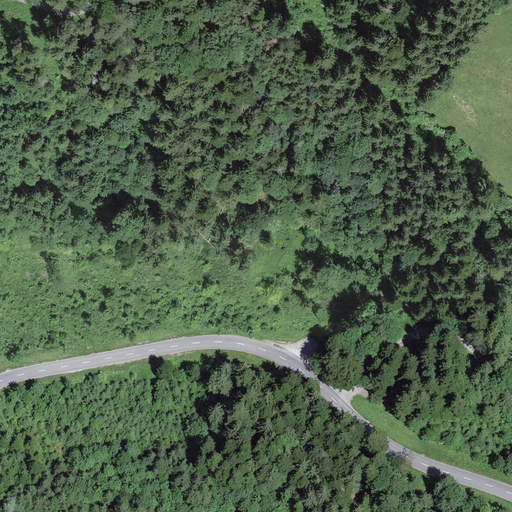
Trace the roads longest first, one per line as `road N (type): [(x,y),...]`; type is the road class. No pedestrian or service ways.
road 1 (tertiary): [(0,381),(173,346),(244,345),(294,365),(370,434),(421,464),(511,493)]
road 2 (track): [(340,406),(418,333),(454,337),(486,356),(511,350)]
